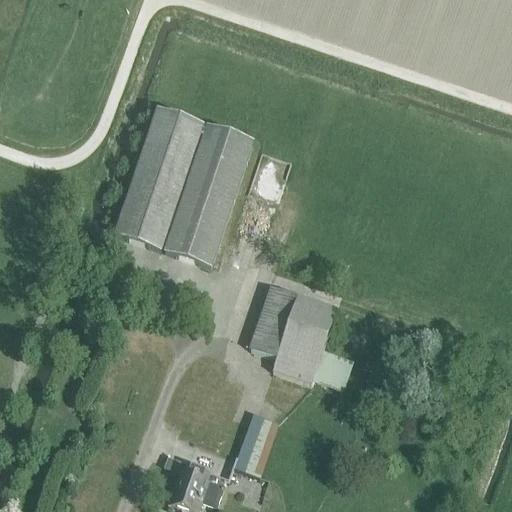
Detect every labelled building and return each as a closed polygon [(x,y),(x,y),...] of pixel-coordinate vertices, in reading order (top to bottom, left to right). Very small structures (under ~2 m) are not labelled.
[(115,238),(161,254),(204,127),(158,112),(115,238)] [(164,255),(210,271),(254,144),(208,129),(164,255)] [(313,391),(314,388),(338,315),(270,292),(249,354),(277,364),(273,378),(313,391)] [(235,474),(261,483),(280,428),(255,419),(235,474)] [(217,511),(225,492),(216,489),(218,483),(171,466),(168,473),(181,478),(170,511),(172,511),(217,511)]
